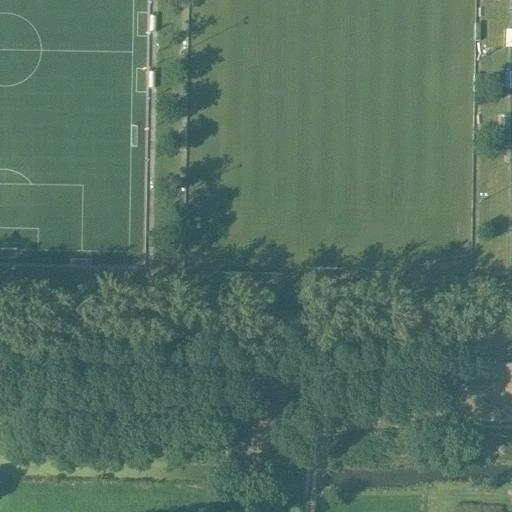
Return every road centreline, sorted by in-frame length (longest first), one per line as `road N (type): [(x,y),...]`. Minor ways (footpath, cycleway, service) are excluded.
road 1 (unclassified): [(0,365),(511,373)]
road 2 (track): [(511,426),(345,423),(314,454),(307,511)]
